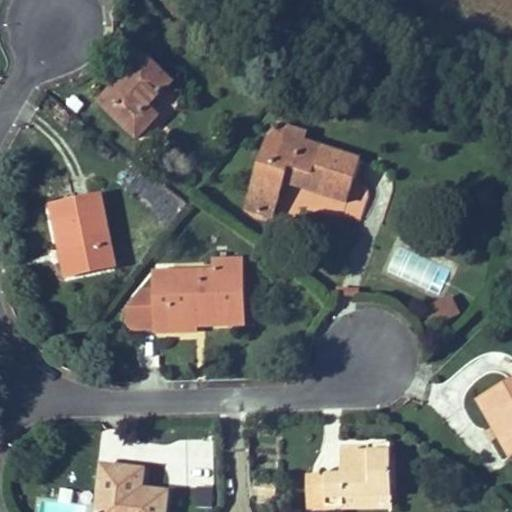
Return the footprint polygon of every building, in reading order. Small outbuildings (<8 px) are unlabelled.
[(145,58),(100,104),(137,139),(157,118),(148,109),(172,85),(145,58)] [(281,125),(270,139),(300,149),(302,141),(304,142),(307,134),(281,125)] [(300,149),(270,139),(246,210),(273,219),(285,183),(347,203),(361,161),(304,142),(302,141),(300,149)] [(480,197),(485,210),(499,205),(494,191),(480,197)] [(66,248),(72,276),(111,268),(97,198),(49,207),(58,249),(66,248)] [(58,249),(63,278),(72,276),(66,248),(58,249)] [(196,316),(244,315),(242,261),(218,262),(218,272),(156,274),(157,290),(143,290),(129,308),(130,330),(158,329),(158,332),(196,331),(196,327),(196,316)] [(426,309),(432,324),(460,312),(453,296),(426,309)] [(244,315),(196,316),(196,327),(244,325),(244,315)] [(511,429),(500,436),(511,457),(511,456),(511,384),(496,394),(511,421),(511,429)] [(481,402),(500,436),(511,429),(511,421),(496,394),(481,402)] [(371,445),(371,453),(393,453),(393,445),(371,445)] [(308,476),(308,506),(327,506),(327,510),(344,510),(344,498),(393,498),(393,453),(371,453),(343,453),(343,476),(308,476)] [(97,511),(165,511),(168,494),(149,492),(149,497),(141,496),(142,491),(144,472),(103,467),(97,511)] [(198,486),(199,505),(215,504),(214,486),(198,486)] [(35,511),(65,511),(66,500),(36,498),(35,511)] [(344,498),(344,510),(393,509),(393,498),(344,498)]
